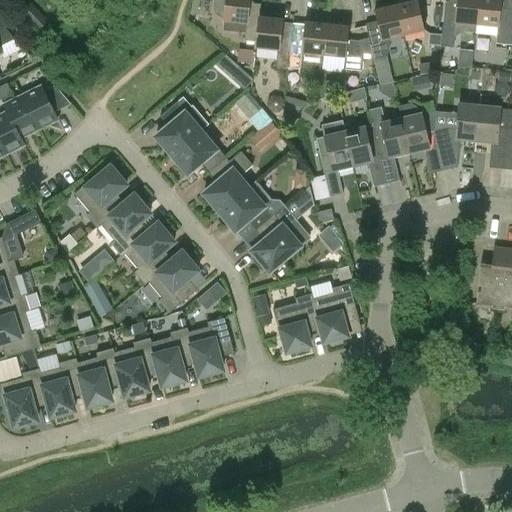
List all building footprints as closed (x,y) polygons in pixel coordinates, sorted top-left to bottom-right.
[(213,0),(213,9),(215,15),(220,18),(224,19),(224,21),(246,23),(244,41),(256,42),(259,17),(260,5),(248,4),(248,0),(213,0)] [(442,35),(441,46),(454,48),(455,37),(456,31),(464,32),(475,34),(476,25),(478,0),(456,0),(456,3),(445,2),(442,35)] [(477,25),(475,35),(497,37),(496,44),(507,45),(511,8),(502,7),(500,7),(500,0),(478,0),(476,25),(477,25)] [(396,5),(403,35),(424,30),(418,1),(396,5)] [(49,23),(31,4),(20,14),(39,33),(49,23)] [(377,22),(366,24),(373,59),(387,56),(391,38),(403,35),(396,5),(374,10),(377,22)] [(259,17),(256,42),(255,48),(278,51),(277,67),(287,68),(291,25),(282,24),(282,19),(259,17)] [(305,26),(291,25),(287,68),(321,72),(323,55),(324,55),(327,24),(305,21),(305,26)] [(0,53),(2,52),(0,48),(0,46),(15,40),(0,22),(0,53)] [(349,26),(327,24),(324,55),(345,57),(344,69),(362,71),(363,61),(373,59),(366,24),(365,25),(369,39),(357,42),(356,40),(347,39),(349,26)] [(433,53),(440,54),(441,46),(442,35),(429,34),(429,35),(428,45),(434,46),(433,53)] [(462,49),(461,65),(473,65),(474,50),(462,49)] [(252,51),(238,50),(237,63),(251,65),(252,51)] [(427,75),(419,77),(422,90),(430,88),(429,83),(427,75)] [(7,84),(0,87),(0,95),(2,100),(12,95),(7,84)] [(23,97),(39,128),(58,119),(54,112),(71,104),(55,86),(44,91),(42,87),(23,97)] [(39,128),(23,97),(4,106),(8,113),(21,137),(39,128)] [(282,122),(292,123),(305,102),(285,98),(282,122)] [(172,156),(201,131),(186,113),(187,111),(179,101),(161,117),(169,126),(156,137),(172,156)] [(444,131),(435,133),(441,171),(456,168),(459,141),(473,143),(477,106),(456,103),(453,132),(444,131)] [(420,116),(420,115),(419,109),(411,104),(398,107),(401,119),(399,120),(408,156),(424,152),(429,174),(441,171),(435,133),(434,134),(435,112),(420,116)] [(477,106),(473,143),(487,144),(484,166),(499,168),(506,109),(477,106)] [(399,120),(385,123),(381,107),(368,111),(371,127),(372,126),(385,185),(399,181),(394,159),(408,156),(399,120)] [(511,109),(506,109),(499,168),(511,169),(511,109)] [(8,113),(0,116),(0,140),(7,153),(25,144),(21,137),(8,113)] [(324,138),(323,138),(316,139),(321,159),(319,159),(328,198),(341,195),(336,174),(352,170),(344,133),(345,133),(342,121),(321,126),(324,138)] [(281,135),(270,122),(249,139),(259,152),(281,135)] [(372,126),(371,127),(345,133),(344,133),(352,170),(368,166),(373,188),(385,185),(372,126)] [(217,149),(201,131),(172,156),(188,175),(201,164),(209,174),(227,158),(218,148),(217,149)] [(227,158),(209,174),(217,183),(204,194),(220,213),(249,188),(240,177),(253,166),(242,152),(230,162),(227,158)] [(101,225),(124,203),(116,194),(126,185),(110,166),(93,181),(92,179),(75,194),(90,213),(86,216),(97,228),(101,225)] [(249,188),(220,213),(236,232),(249,221),(257,231),(275,216),(267,206),(273,201),(257,181),(249,188)] [(309,187),(297,198),(308,210),(314,205),(309,187)] [(124,203),(101,225),(114,241),(110,244),(121,257),(125,254),(148,232),(140,222),(150,214),(134,195),(124,203)] [(9,224),(15,237),(41,224),(35,211),(9,224)] [(275,216),(257,231),(265,241),(252,251),(256,256),(253,259),(262,271),(266,268),(270,273),(301,247),(275,216)] [(148,232),(125,254),(138,269),(134,273),(145,285),(149,282),(172,260),(164,251),(174,242),(158,223),(148,232)] [(69,236),(60,243),(66,254),(77,245),(69,236)] [(0,280),(14,277),(19,275),(14,259),(9,261),(2,238),(0,238),(0,280)] [(89,281),(116,260),(108,249),(80,269),(89,281)] [(480,266),(478,286),(476,308),(511,312),(511,250),(494,249),(492,267),(480,266)] [(182,252),(172,260),(149,282),(162,298),(158,301),(169,314),(197,290),(188,279),(198,271),(182,252)] [(14,277),(0,280),(0,318),(25,312),(30,311),(25,295),(20,296),(14,277)] [(96,281),(85,288),(83,288),(100,318),(101,317),(113,311),(96,281)] [(220,283),(199,299),(207,309),(228,293),(220,283)] [(334,294),(314,299),(321,330),(324,343),(348,337),(345,324),(360,320),(350,284),(333,289),(334,294)] [(259,325),(272,324),(268,295),(255,297),(259,325)] [(321,330),(314,299),(313,295),(296,299),(297,304),(273,310),(279,332),(281,332),(287,353),(311,347),(308,334),(321,330)] [(25,312),(0,318),(0,344),(2,344),(6,357),(41,346),(36,330),(31,332),(25,312)] [(189,333),(195,364),(199,377),(223,370),(219,358),(234,354),(224,318),(207,323),(208,327),(189,333)] [(171,338),(152,343),(158,374),(162,387),(186,380),(182,368),(195,364),(189,333),(187,328),(170,333),(171,338)] [(134,348),(115,353),(121,384),(125,397),(149,391),(145,378),(158,374),(152,343),(150,338),(133,343),(134,348)] [(121,384),(115,353),(113,348),(96,353),(97,358),(77,363),(84,395),(88,407),(112,401),(108,388),(121,384)] [(60,368),(40,373),(47,405),(51,418),(74,411),(71,398),(84,395),(77,363),(76,359),(59,363),(60,368)] [(47,405),(40,373),(39,369),(22,373),(23,378),(0,384),(0,386),(6,407),(7,406),(13,428),(37,421),(34,408),(47,405)]
